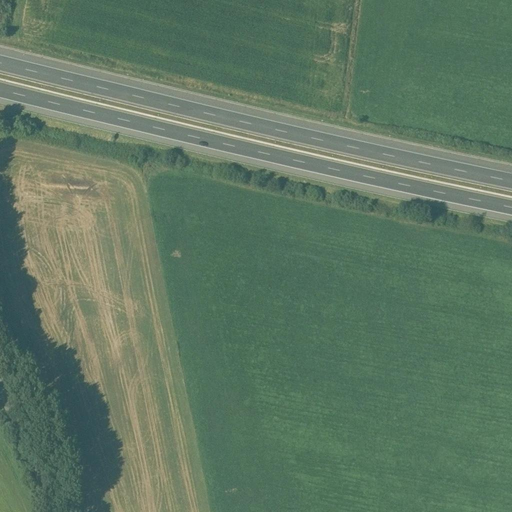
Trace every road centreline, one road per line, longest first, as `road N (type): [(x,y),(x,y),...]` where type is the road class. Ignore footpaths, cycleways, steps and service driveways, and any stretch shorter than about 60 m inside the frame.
road 1 (motorway): [(0,92),(511,210)]
road 2 (motorway): [(511,183),(0,66)]
road 3 (unclassified): [(50,511),(0,394)]
